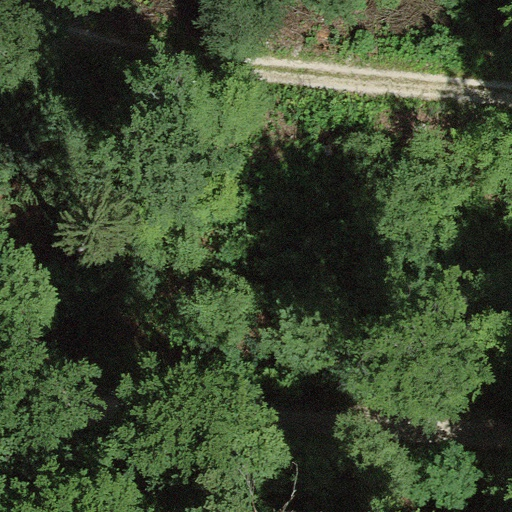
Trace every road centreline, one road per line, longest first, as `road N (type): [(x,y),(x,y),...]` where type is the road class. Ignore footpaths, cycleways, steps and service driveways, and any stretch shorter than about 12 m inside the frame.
road 1 (track): [(3,0),(156,50),(511,92)]
road 2 (track): [(511,428),(0,393)]
